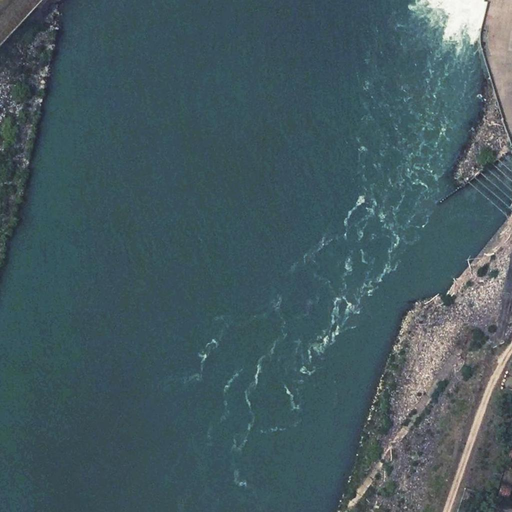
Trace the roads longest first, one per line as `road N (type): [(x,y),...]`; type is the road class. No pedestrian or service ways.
road 1 (track): [(501,357),(463,339),(344,511)]
road 2 (track): [(446,511),(497,364),(511,342)]
